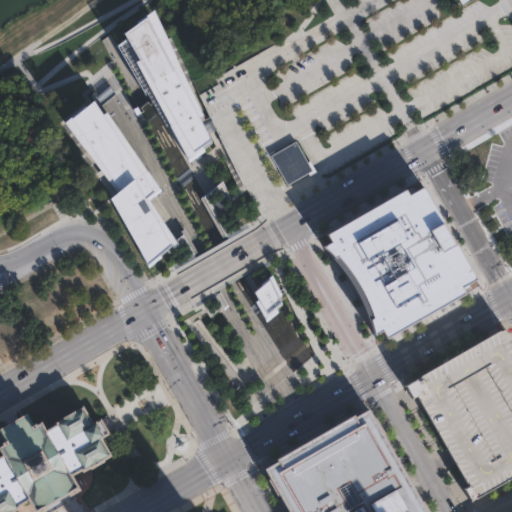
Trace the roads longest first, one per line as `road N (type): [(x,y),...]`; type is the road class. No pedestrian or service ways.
road 1 (primary): [(511,99),(147,307)]
road 2 (primary): [(147,307),(113,254),(83,232),(65,231),(0,263)]
road 3 (residential): [(293,225),(375,379)]
road 4 (residential): [(511,297),(427,148)]
road 5 (secondary): [(147,307),(0,389)]
road 6 (primary): [(228,460),(375,379)]
road 7 (primary): [(375,379),(511,297)]
road 8 (tertiary): [(375,379),(446,511)]
